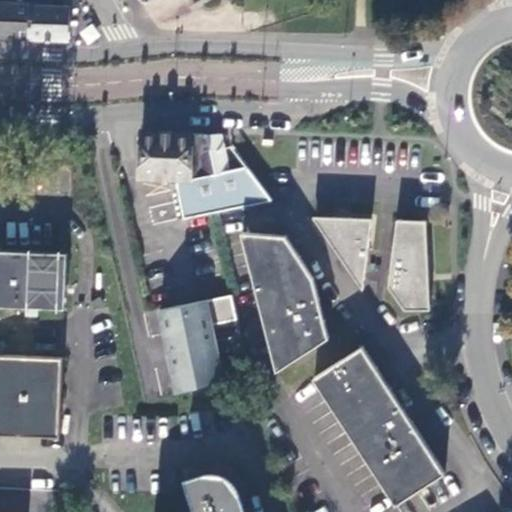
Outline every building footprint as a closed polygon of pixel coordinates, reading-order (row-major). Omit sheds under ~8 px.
[(53,0),(53,5),(33,5),(0,3),(0,39),(71,43),(72,32),(89,33),(87,20),(85,12),(79,0),(53,0)] [(165,0),(172,11),(188,0),(165,0)] [(231,168),(222,136),(140,129),(137,181),(175,183),(185,221),(209,217),(275,204),(270,197),(247,165),(231,168)] [(362,277),(369,218),(313,216),(352,276),(362,277)] [(426,308),(425,218),(396,218),(386,284),(393,285),(393,296),(403,299),(403,308),(426,308)] [(274,370),(302,352),(328,336),(311,278),(282,233),(239,230),(274,370)] [(0,307),(66,309),(68,254),(55,254),(0,252),(0,307)] [(238,321),(232,296),(159,311),(177,393),(183,392),(223,381),(210,327),(238,321)] [(443,474),(360,345),(310,376),(395,505),(443,474)] [(0,436),(5,437),(60,439),(63,360),(0,357),(0,436)] [(247,511),(238,483),(233,476),(225,471),(216,468),(207,469),(184,478),(194,511),(192,511),(247,511)]
